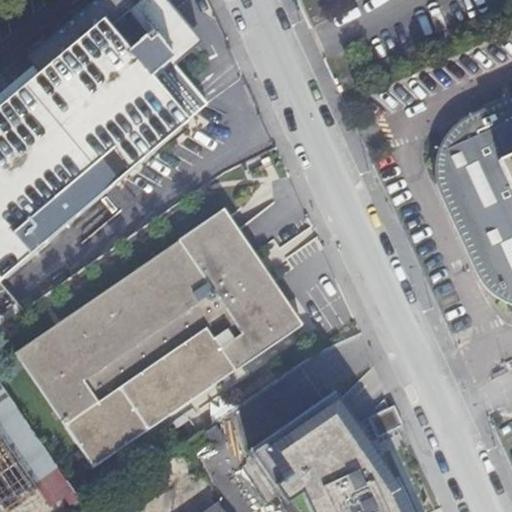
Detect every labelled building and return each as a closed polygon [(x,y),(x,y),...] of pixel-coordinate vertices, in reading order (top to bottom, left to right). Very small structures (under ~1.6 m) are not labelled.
[(0,107),(0,279),(206,107),(171,65),(195,43),(158,0),(99,0),(43,49),(54,62),(0,107)] [(511,99),(465,121),(458,126),(453,130),(447,135),(443,142),(440,146),(437,154),(436,160),(435,163),(435,169),(435,175),(436,179),(437,186),(438,188),(486,291),(488,293),(492,297),(496,300),(500,303),(506,305),(511,307),(511,99)] [(220,208),(15,351),(94,466),(299,324),(220,208)] [(408,511),(394,481),(392,482),(378,453),(364,460),(350,439),(359,432),(332,393),(248,451),(286,506),(301,495),(308,511),(408,511)] [(392,407),(366,419),(368,424),(395,412),(392,407)] [(395,412),(368,424),(376,439),(403,427),(395,412)] [(0,440),(0,511),(34,489),(0,440)]
